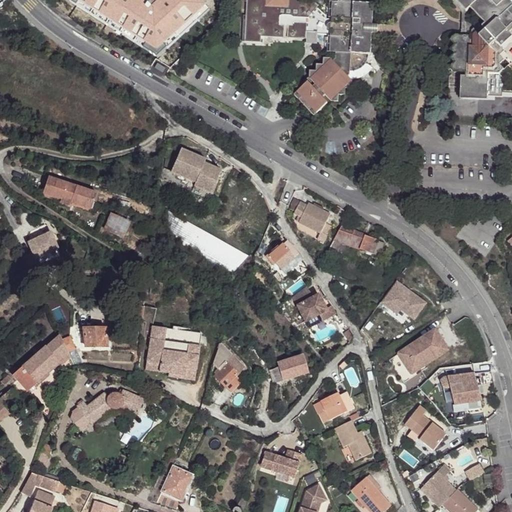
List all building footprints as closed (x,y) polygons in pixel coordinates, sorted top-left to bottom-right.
[(145,23),(156,35),(152,39),(169,56),(214,14),(205,4),(208,0),(170,0),(169,1),(159,10),(145,23)] [(149,0),(159,10),(169,1),(167,0),(149,0)] [(331,35),(331,19),(327,19),(327,15),(323,9),(317,8),(317,4),(311,0),(246,0),(246,14),(245,40),(261,41),(262,37),(266,37),(266,35),(318,37),(317,35),(331,35)] [(338,0),(339,2),(332,2),(331,19),(331,35),(330,53),(336,53),(336,59),(333,62),(349,79),(350,71),(354,71),(357,70),(362,67),(363,66),(366,63),(366,62),(368,57),(368,55),(371,55),(372,33),(378,33),(378,25),(373,25),(374,4),(365,4),(364,0),(338,0)] [(511,30),(511,0),(505,0),(504,1),(502,0),(454,0),(466,12),(470,7),(485,24),(462,23),(461,36),(479,37),(489,47),(496,42),(497,44),(509,33),(511,30)] [(141,27),(152,39),(156,35),(145,23),(141,27)] [(511,37),(511,36),(509,33),(497,44),(501,48),(511,37)] [(487,96),(488,73),(499,74),(503,70),(499,65),(504,60),(500,56),(504,51),(501,48),(497,44),(496,42),(489,47),(479,37),(461,36),(456,36),(451,41),(455,45),(451,50),(455,54),(450,59),(455,63),(450,68),(454,72),(466,72),(465,77),(461,77),(460,96),(487,96)] [(324,58),(323,65),(317,65),(317,72),(310,71),(310,79),(311,80),(315,84),(312,87),(308,82),(297,92),(302,98),(299,100),(309,111),(311,108),(316,114),(327,103),(322,98),(325,95),(331,101),(332,102),(338,102),(338,95),(345,95),(345,88),(351,89),(352,82),(352,81),(349,79),(333,62),(331,59),(324,58)] [(373,68),(366,63),(363,66),(362,67),(357,70),(354,71),(350,71),(349,79),(352,81),(358,79),(364,77),(369,73),(373,68)] [(180,149),(171,172),(195,183),(194,186),(210,193),(220,170),(204,163),(205,159),(180,149)] [(48,177),(43,194),(61,199),(70,203),(91,209),(96,193),(48,177)] [(295,212),(300,202),(293,199),(290,209),(295,212)] [(295,212),(294,214),(301,218),(298,223),(320,234),(325,223),(330,214),(321,210),(313,206),(308,203),(307,206),(300,202),(295,212)] [(250,257),(167,210),(167,239),(232,276),(250,257)] [(110,214),(104,228),(122,236),(128,223),(110,214)] [(325,223),(320,234),(317,239),(323,242),(331,226),(325,223)] [(342,225),(329,249),(336,252),(339,243),(374,254),(374,253),(380,255),(384,244),(379,241),(379,240),(354,232),(355,229),(342,225)] [(53,233),(30,243),(34,253),(25,258),(32,274),(42,269),(37,258),(60,248),(53,233)] [(390,242),(396,247),(399,242),(393,238),(390,242)] [(269,256),(281,269),(299,254),(287,240),(269,256)] [(281,269),(286,274),(303,259),(299,254),(281,269)] [(397,282),(382,302),(397,314),(401,309),(414,319),(426,304),(397,282)] [(306,288),(292,298),(306,323),(327,311),(327,310),(318,295),(314,297),(306,288)] [(129,306),(128,322),(141,324),(143,308),(129,306)] [(327,311),(306,323),(309,330),(336,315),(331,307),(327,310),(327,311)] [(153,325),(145,368),(168,372),(177,373),(176,377),(194,380),(202,333),(153,325)] [(83,329),(85,347),(107,347),(106,337),(111,337),(111,329),(105,329),(83,329)] [(434,330),(402,351),(414,371),(447,350),(434,330)] [(349,331),(344,334),(349,343),(352,335),(349,331)] [(12,375),(27,392),(36,384),(60,363),(58,360),(67,352),(62,340),(59,335),(46,347),(45,346),(21,367),(12,375)] [(67,352),(68,353),(75,349),(70,336),(62,340),(67,352)] [(236,376),(237,375),(242,370),(244,368),(235,358),(232,355),(219,343),(212,365),(220,372),(215,376),(225,387),(230,393),(241,381),(236,376)] [(414,371),(402,351),(397,354),(410,374),(414,371)] [(60,363),(62,366),(70,358),(68,353),(67,352),(58,360),(60,363)] [(280,371),(283,381),(307,373),(302,355),(277,363),(280,371)] [(309,365),(315,376),(321,370),(314,361),(309,365)] [(283,381),(280,371),(273,373),(276,383),(283,381)] [(475,374),(448,377),(450,388),(454,405),(463,404),(464,411),(481,409),(480,401),(482,401),(475,374)] [(1,383),(4,386),(11,380),(8,376),(0,382),(1,383)] [(450,388),(448,377),(444,377),(440,381),(442,388),(450,388)] [(435,387),(427,379),(418,388),(425,396),(435,387)] [(4,396),(7,400),(14,394),(11,390),(4,395),(4,396)] [(104,393),(87,407),(83,402),(76,407),(77,408),(72,413),(70,418),(80,431),(89,424),(90,425),(111,409),(112,409),(115,409),(119,408),(137,415),(144,400),(122,390),(120,395),(117,394),(113,394),(111,395),(109,396),(108,398),(104,393)] [(340,396),(339,393),(321,402),(325,412),(319,415),(323,424),(347,412),(340,396)] [(347,393),(340,396),(347,412),(354,409),(347,393)] [(0,422),(10,414),(2,404),(7,400),(4,396),(0,399),(0,422)] [(314,405),(319,415),(325,412),(321,402),(314,405)] [(433,451),(446,435),(423,416),(426,411),(420,406),(405,425),(412,430),(418,436),(421,438),(420,440),(433,451)] [(358,434),(352,421),(335,429),(343,448),(348,445),(356,461),(372,453),(364,437),(360,439),(358,434)] [(418,436),(412,430),(407,436),(414,441),(418,436)] [(235,452),(240,455),(244,447),(239,444),(235,452)] [(285,459),(266,453),(261,467),(295,478),(303,455),(288,450),(285,459)] [(479,465),(466,472),(471,481),(484,474),(479,465)] [(444,466),(437,473),(443,478),(450,471),(444,466)] [(172,468),(161,492),(180,500),(191,476),(172,468)] [(322,476),(319,471),(313,473),(316,479),(322,476)] [(31,473),(21,493),(30,498),(35,486),(38,487),(39,486),(42,477),(31,473)] [(437,473),(421,490),(440,509),(443,505),(457,491),(443,478),(437,473)] [(42,477),(39,486),(55,492),(57,487),(58,482),(42,477)] [(369,511),(385,511),(391,506),(367,478),(351,491),(359,500),(364,506),(369,511)] [(318,511),(321,504),(327,501),(319,485),(307,492),(300,511),(318,511)] [(50,511),(52,509),(50,508),(55,497),(38,490),(28,511),(50,511)] [(449,511),(476,511),(479,510),(458,490),(457,491),(443,505),(449,511)] [(176,510),(180,500),(161,492),(157,504),(176,510)] [(241,511),(243,511),(247,501),(241,498),(237,508),(235,509),(234,511),(233,511),(241,511)]
